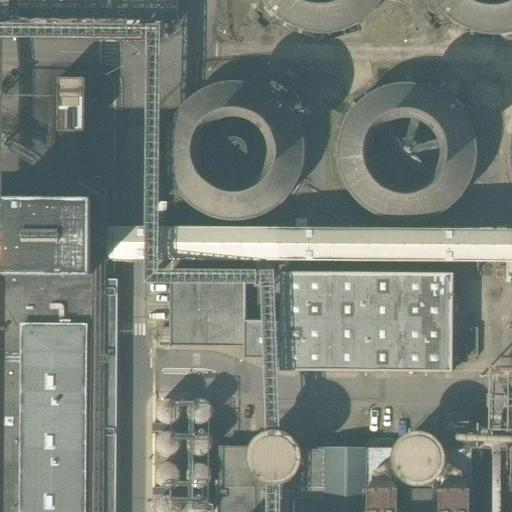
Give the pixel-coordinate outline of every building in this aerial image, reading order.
[(0,0),(0,22),(174,22),(173,0),(0,0)] [(266,0),(271,9),(280,19),(295,30),(312,37),(331,39),(350,36),(367,28),(381,17),(392,1),(392,0),(266,0)] [(511,0),(437,0),(443,10),(452,20),(467,31),(484,38),(503,40),(511,38),(511,0)] [(171,156),(173,170),(177,183),(184,194),(193,204),(208,216),(225,222),(244,224),(262,222),(280,214),(294,202),(305,187),(312,170),(314,151),(311,133),(303,116),(291,101),(276,90),(258,84),(239,82),(221,86),(204,93),(192,103),(183,114),(176,127),(172,141),(171,156)] [(343,156),(345,170),(350,183),(356,194),(365,205),(380,216),(398,222),(416,225),(435,222),(452,214),(466,202),(477,187),(484,170),(486,151),(483,133),(475,116),(463,101),(448,90),(430,84),(412,82),(393,86),(376,94),(365,103),(355,114),(348,127),(344,141),(343,156)] [(80,219),(80,202),(0,200),(0,511),(113,511),(115,285),(95,284),(95,276),(115,276),(115,219),(80,219)] [(171,274),(172,351),(254,349),(255,361),(278,360),(278,374),(456,371),(454,273),(283,277),(284,321),(248,322),(247,273),(171,274)] [(210,418),(210,401),(151,401),(151,423),(160,423),(160,418),(210,418)] [(470,511),(469,451),(367,451),(364,511),(329,511),(329,450),(220,450),(219,511),(470,511)]
